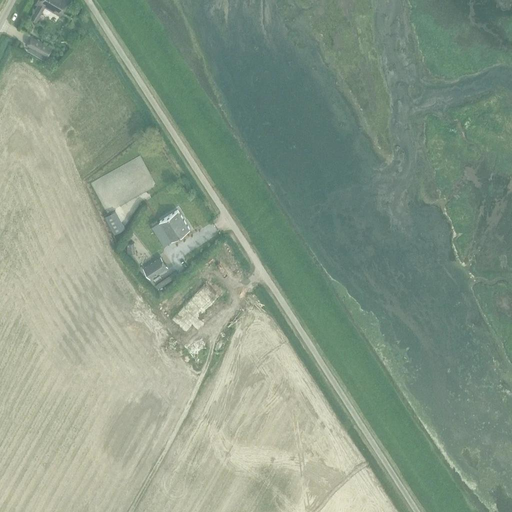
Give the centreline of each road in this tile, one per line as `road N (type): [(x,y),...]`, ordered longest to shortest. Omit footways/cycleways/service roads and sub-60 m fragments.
road 1 (unclassified): [(416,511),(87,0)]
road 2 (track): [(262,272),(220,324),(187,411),(130,511)]
